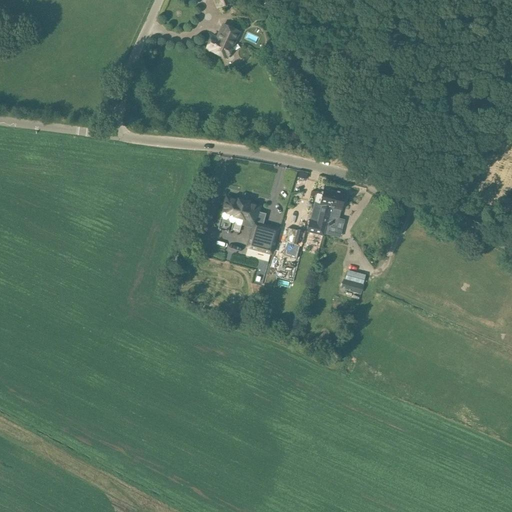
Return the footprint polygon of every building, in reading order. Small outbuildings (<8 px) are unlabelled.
[(240,31),(224,24),(218,37),(213,35),(207,48),(228,58),(240,31)] [(326,225),(335,190),(324,187),(320,204),(314,203),(310,219),(308,230),(324,235),(326,225)] [(349,194),(335,190),(326,225),(336,228),(341,210),(344,201),(347,202),(349,194)] [(221,219),(218,229),(223,230),(219,229),(221,219),(231,222),(233,222),(231,231),(232,231),(239,233),(242,224),(253,228),(248,247),(270,253),(271,253),(278,229),(271,227),(275,210),(260,206),(249,203),(249,202),(248,202),(239,199),(238,199),(238,200),(227,197),(223,211),(221,219)] [(291,228),(288,227),(284,241),(302,245),(305,232),(291,228)] [(365,275),(347,270),(345,280),(343,279),(340,288),(362,294),(364,285),(362,285),(365,275)]
